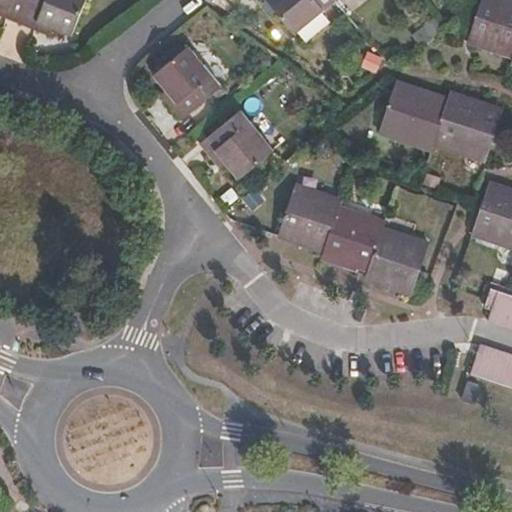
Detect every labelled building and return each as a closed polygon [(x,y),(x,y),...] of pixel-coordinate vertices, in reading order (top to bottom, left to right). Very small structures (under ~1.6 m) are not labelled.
[(5,12),(20,18),(28,0),(0,0),(0,1),(8,4),(5,12)] [(28,0),(20,18),(35,25),(38,18),(71,32),(85,0),(28,0)] [(333,1),(332,0),(267,0),(293,32),(333,1)] [(511,73),(511,14),(485,6),(472,50),(483,54),(480,63),(511,73)] [(223,82),(190,41),(154,68),(176,97),(172,101),(182,114),(223,82)] [(433,157),(448,112),(407,100),(405,107),(394,104),(379,149),(431,165),(433,157)] [(274,146),(241,105),(201,137),(211,151),(217,147),(238,175),(274,146)] [(450,105),(448,112),(433,157),(486,175),(502,129),(490,125),(491,118),(450,105)] [(511,199),(503,196),(501,203),(489,199),(476,244),(511,255),(511,199)] [(326,267),(342,221),(343,213),(297,199),(283,243),(295,248),(293,256),(326,267)] [(386,234),(342,221),(326,267),(325,273),(358,284),(360,277),(371,281),(384,241),(386,234)] [(429,255),(384,241),(371,281),(369,286),(381,291),(379,297),(412,308),(429,255)] [(500,322),(506,303),(497,301),(492,319),(500,322)] [(510,337),(511,332),(511,304),(506,303),(500,322),(497,333),(510,337)] [(494,393),(503,362),(489,357),(479,388),(494,393)] [(509,397),(511,386),(511,364),(503,362),(494,393),(509,397)] [(479,370),(468,366),(463,383),(474,387),(479,370)]
